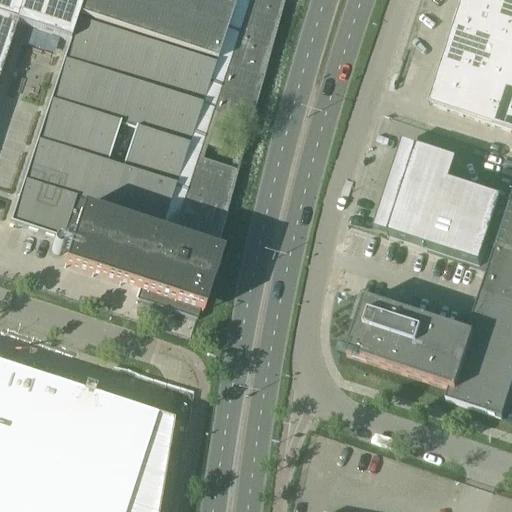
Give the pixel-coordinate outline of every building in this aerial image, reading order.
[(0,0),(0,74),(16,25),(60,40),(72,0),(0,0)] [(9,224),(9,225),(71,245),(63,270),(138,294),(139,295),(136,301),(197,322),(197,321),(199,314),(203,315),(221,258),(215,256),(238,173),(202,161),(217,117),(250,128),(256,106),(285,0),(72,0),(60,40),(69,43),(9,224)] [(453,27),(453,29),(511,48),(511,6),(491,0),(462,0),(460,8),(458,13),(454,27),(453,27)] [(441,65),(440,67),(474,78),(505,89),(511,68),(511,48),(453,29),(452,32),(448,46),(447,46),(446,51),(441,65)] [(434,89),(430,100),(434,108),(443,111),(443,112),(447,113),(459,116),(459,117),(461,118),(474,78),(440,67),(440,70),(435,84),(433,89),(434,89)] [(474,78),(461,118),(463,118),(475,122),(474,122),(479,124),(479,123),(490,127),(493,128),(505,89),(474,78)] [(511,90),(505,89),(493,128),(495,129),(495,128),(506,132),(506,133),(511,134),(511,133),(511,90)] [(402,145),(393,173),(407,178),(447,191),(449,184),(456,163),(416,149),(402,145)] [(393,173),(383,205),(396,210),(436,223),(447,191),(407,178),(393,173)] [(436,223),(427,251),(453,259),(475,192),(449,184),(447,191),(436,223)] [(475,192),(453,259),(479,268),(501,201),(475,192)] [(360,317),(358,323),(346,358),(449,392),(445,403),(502,421),(511,390),(511,198),(474,315),(467,336),(385,309),(385,310),(365,303),(360,317)] [(383,205),(373,233),(387,238),(427,251),(436,223),(396,210),(383,205)] [(0,369),(0,511),(158,511),(173,426),(0,369)]
